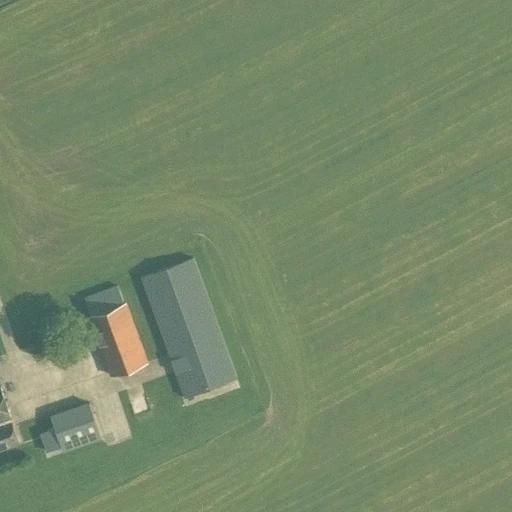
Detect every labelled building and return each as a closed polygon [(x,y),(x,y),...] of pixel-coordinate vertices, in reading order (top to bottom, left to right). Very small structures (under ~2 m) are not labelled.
[(238,378),(193,258),(140,279),(183,400),(238,378)] [(84,298),(90,315),(88,316),(110,377),(147,363),(126,302),(123,303),(117,286),(84,298)] [(0,423),(10,420),(0,393),(0,423)] [(63,450),(101,437),(89,401),(50,414),(63,450)] [(0,450),(19,444),(10,420),(0,423),(0,450)]
